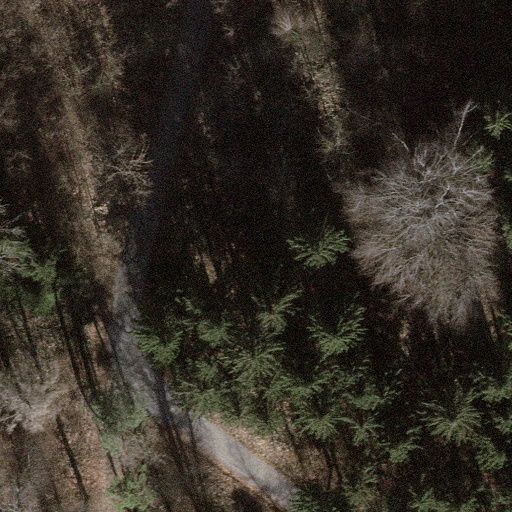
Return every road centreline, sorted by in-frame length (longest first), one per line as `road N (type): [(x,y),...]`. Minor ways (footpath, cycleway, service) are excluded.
road 1 (track): [(109,511),(132,291),(199,0)]
road 2 (track): [(122,354),(189,419),(311,511)]
